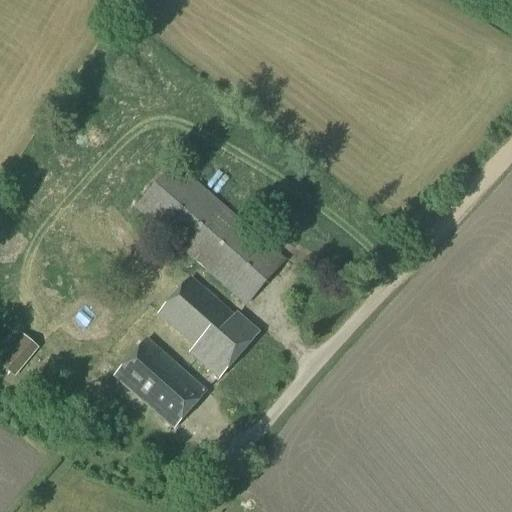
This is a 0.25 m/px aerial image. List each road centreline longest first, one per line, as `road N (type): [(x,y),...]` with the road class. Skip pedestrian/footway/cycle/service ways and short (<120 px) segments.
road 1 (unclassified): [(203,511),(247,449),(400,277)]
road 2 (track): [(400,277),(511,147)]
